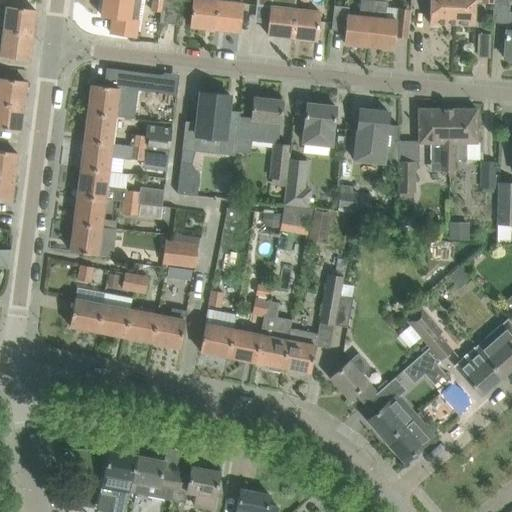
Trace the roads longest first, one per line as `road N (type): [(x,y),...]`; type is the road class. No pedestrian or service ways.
road 1 (residential): [(511,90),(51,47)]
road 2 (residential): [(386,488),(353,449),(306,422),(11,361)]
road 3 (unclassified): [(11,361),(51,47)]
road 4 (residential): [(511,384),(386,488)]
road 5 (residential): [(36,511),(11,361)]
